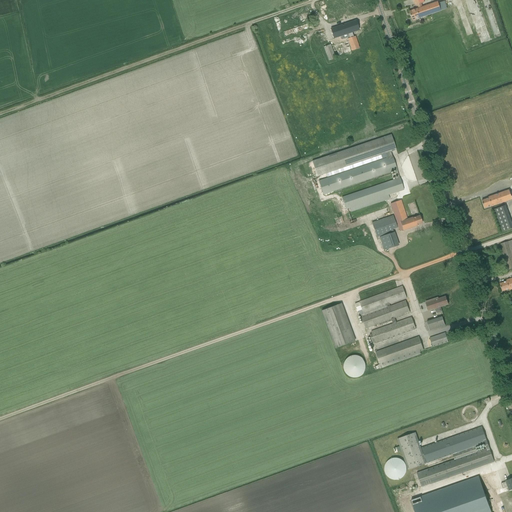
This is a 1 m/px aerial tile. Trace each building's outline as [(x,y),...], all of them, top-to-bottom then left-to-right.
[(413,21),(441,11),(438,2),(422,7),(421,4),(422,4),(422,3),(424,2),(423,0),(413,0),(415,6),(417,5),(419,9),(410,12),(413,21)] [(356,21),(351,23),(330,30),(333,39),(348,34),(349,38),(348,39),(352,51),(355,50),(359,49),(355,36),(354,37),(352,32),(359,30),(356,21)] [(285,37),(313,28),(311,23),(283,32),(285,37)] [(331,45),(323,47),(329,61),(336,59),(331,45)] [(323,195),(392,171),(395,170),(398,179),(341,198),(345,209),(350,208),(351,212),(390,199),(389,195),(404,190),(400,178),(397,170),(393,156),(392,157),(391,152),(396,150),(391,135),(312,161),(317,177),(326,174),(327,177),(383,159),(383,160),(319,181),(323,195)] [(511,199),(509,190),(493,196),(489,197),(489,198),(482,201),(485,209),(492,206),(497,205),(511,199)] [(394,216),(398,225),(399,228),(400,232),(403,230),(403,231),(415,227),(415,226),(422,224),(420,216),(412,219),(412,218),(407,220),(401,201),(390,204),(394,216)] [(511,223),(505,206),(493,210),(502,233),(511,229),(511,223)] [(388,250),(398,246),(393,232),(393,230),(399,228),(398,225),(396,225),(393,216),(372,223),(377,238),(378,237),(379,237),(384,251),(388,250)] [(511,240),(500,244),(508,270),(511,268),(511,240)] [(510,290),(511,289),(511,278),(507,280),(507,281),(500,284),(502,292),(510,289),(510,290)] [(360,302),(355,304),(357,310),(356,310),(357,312),(358,312),(360,314),(360,315),(361,315),(361,317),(366,329),(392,320),(393,324),(371,332),(372,334),(370,335),(373,344),(375,343),(376,344),(416,329),(412,317),(396,322),(395,319),(410,313),(406,301),(390,306),(390,304),(407,298),(402,286),(399,287),(397,288),(361,301),(360,302)] [(428,311),(434,309),(448,304),(446,297),(439,299),(438,298),(426,302),(428,311)] [(335,349),(355,342),(341,304),(321,311),(335,349)] [(430,331),(445,326),(442,316),(427,321),(430,331)] [(433,347),(448,342),(445,333),(430,338),(433,347)] [(378,366),(375,367),(376,370),(379,369),(381,369),(382,369),(421,354),(420,352),(424,351),(419,337),(375,352),(375,353),(380,365),(378,365),(378,366)] [(364,376),(363,356),(345,357),(346,377),(364,376)] [(422,448),(427,464),(452,455),(454,460),(428,469),(417,473),(422,487),(462,473),(466,471),(494,462),(482,427),(477,429),(422,448)] [(400,447),(394,449),(395,453),(401,451),(408,470),(426,464),(427,464),(419,443),(416,433),(397,439),(400,447)] [(406,472),(407,469),(406,466),(405,464),(403,461),(401,459),(398,458),(396,458),(393,458),(390,459),(388,461),(386,464),(385,466),(384,469),(385,472),(386,475),(388,477),(390,479),(393,480),(396,480),(398,480),(401,479),(403,477),(405,475),(406,472)] [(416,499),(411,500),(415,511),(490,511),(478,477),(416,499)] [(509,491),(511,490),(511,489),(511,478),(506,481),(506,482),(502,483),(503,488),(507,487),(509,491)]
